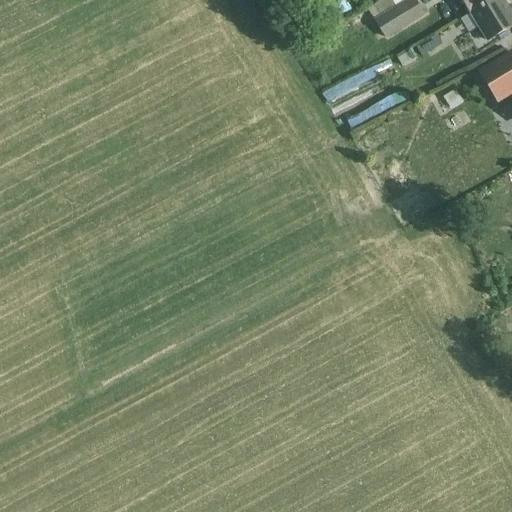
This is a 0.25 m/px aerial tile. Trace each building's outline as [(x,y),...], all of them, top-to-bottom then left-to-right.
[(414,0),(411,0),(395,10),(405,26),(424,15),(414,0)] [(461,0),(470,14),(471,14),(493,0),(461,0)] [(511,15),(502,0),(493,0),(471,14),(488,42),(511,27),(511,15)] [(344,1),(331,8),(336,17),(349,11),(344,1)] [(395,10),(375,22),(385,38),(405,26),(395,10)] [(511,53),(481,73),(498,100),(511,91),(511,53)] [(458,93),(436,102),(440,113),(463,104),(458,93)] [(360,136),(377,169),(401,155),(383,123),(360,136)] [(402,226),(433,206),(419,185),(388,206),(402,226)]
